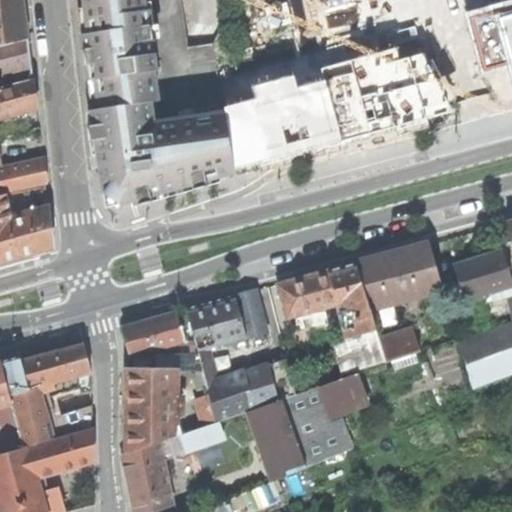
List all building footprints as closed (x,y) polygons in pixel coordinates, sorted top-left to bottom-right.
[(0,0),(0,88),(32,79),(29,57),(23,8),(21,0),(0,0)] [(100,109),(106,107),(142,102),(158,99),(153,69),(157,68),(151,23),(146,24),(143,0),(84,0),(91,48),(84,49),(87,64),(94,63),(95,72),(100,109)] [(511,1),(465,14),(481,71),(508,63),(511,74),(511,1)] [(226,112),(236,171),(454,114),(449,105),(458,103),(445,76),(441,77),(433,59),(428,61),(425,52),(401,59),(398,48),(322,69),(325,82),(298,90),(294,76),(254,86),(257,99),(225,108),(226,112)] [(0,88),(0,119),(35,110),(34,95),(32,79),(0,88)] [(184,186),(236,171),(232,150),(227,121),(226,112),(145,124),(142,102),(106,107),(107,117),(108,123),(96,125),(105,197),(113,205),(184,186)] [(42,161),(0,170),(0,192),(45,183),(43,172),(42,161)] [(0,196),(0,225),(11,222),(4,196),(0,196)] [(48,211),(11,222),(0,225),(0,261),(23,255),(53,246),(48,211)] [(511,241),(501,244),(504,253),(511,276),(511,241)] [(391,254),(357,263),(371,309),(444,289),(431,244),(391,254)] [(511,299),(511,326),(461,345),(473,385),(511,370),(511,276),(504,253),(481,260),(457,268),(468,303),(509,289),(511,299)] [(305,277),(279,284),(287,317),(289,318),(292,328),(299,326),(296,316),(326,308),(339,352),(291,370),(297,395),(357,374),(388,363),(380,339),(371,309),(357,263),(305,277)] [(208,305),(187,310),(204,371),(208,387),(210,395),(217,423),(297,395),(291,370),(288,359),(218,383),(215,371),(217,371),(211,350),(267,334),(257,291),(208,305)] [(153,352),(156,371),(178,371),(192,371),(204,371),(187,310),(156,319),(138,324),(124,328),(132,357),(153,352)] [(413,328),(380,339),(388,363),(394,361),(420,352),(413,328)] [(20,357),(2,362),(23,447),(94,427),(93,408),(49,420),(43,399),(64,392),(63,387),(71,385),(72,389),(82,386),(82,392),(93,393),(93,375),(84,345),(49,354),(21,361),(20,357)] [(430,349),(420,352),(394,361),(402,391),(439,380),(430,349)] [(0,362),(0,453),(23,447),(2,362),(0,362)] [(127,413),(127,453),(160,442),(169,439),(181,435),(176,425),(177,417),(182,417),(182,401),(187,401),(187,395),(178,396),(178,371),(156,371),(128,371),(127,413)] [(196,390),(208,387),(204,371),(192,371),(196,390)] [(169,439),(177,459),(185,456),(202,502),(182,510),(182,511),(194,511),(271,482),(303,470),(353,449),(341,414),(367,403),(357,374),(297,395),(217,423),(204,428),(181,435),(169,439)] [(204,428),(217,423),(210,395),(195,398),(204,428)] [(94,429),(0,455),(0,507),(1,511),(63,511),(59,493),(44,498),(38,477),(94,461),(94,445),(94,429)] [(133,511),(154,511),(174,504),(160,442),(127,453),(121,455),(130,494),(133,511)] [(307,511),(318,507),(303,470),(271,482),(271,484),(242,497),(247,511),(307,511)] [(224,511),(221,503),(197,511),(224,511)]
